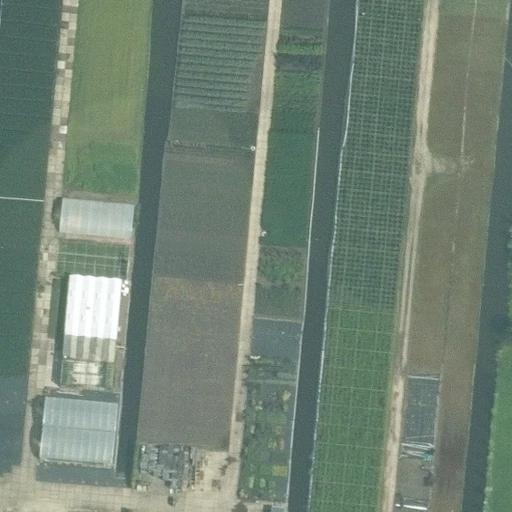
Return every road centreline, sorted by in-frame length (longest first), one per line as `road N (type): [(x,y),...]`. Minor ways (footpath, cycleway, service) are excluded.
road 1 (unknown): [(0,485),(17,463),(22,438),(65,0)]
road 2 (unknown): [(397,511),(427,185)]
